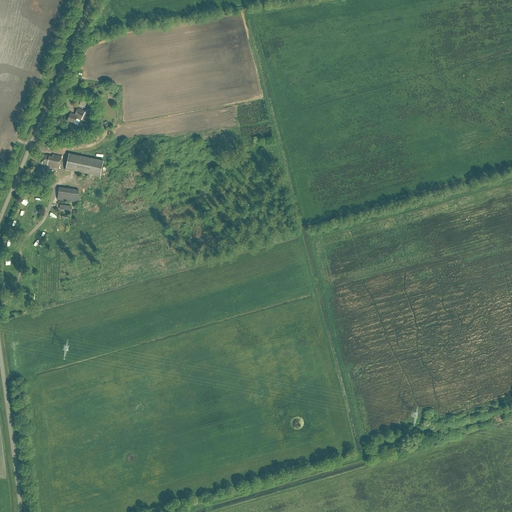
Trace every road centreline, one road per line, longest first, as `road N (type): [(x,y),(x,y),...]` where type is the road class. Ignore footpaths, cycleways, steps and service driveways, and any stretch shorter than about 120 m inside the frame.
road 1 (unclassified): [(0,218),(91,0)]
road 2 (track): [(164,511),(365,457)]
road 3 (unclassified): [(19,511),(0,353)]
